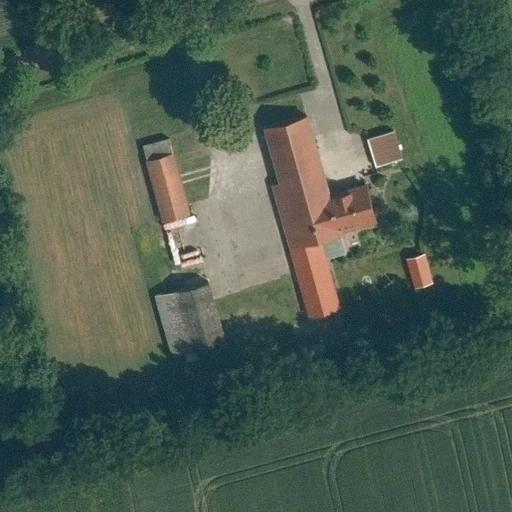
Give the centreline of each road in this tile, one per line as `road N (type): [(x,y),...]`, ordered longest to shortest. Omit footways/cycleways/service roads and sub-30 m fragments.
road 1 (residential): [(251,0),(0,71)]
road 2 (unknown): [(304,0),(343,167)]
road 3 (unknown): [(132,33),(175,196)]
